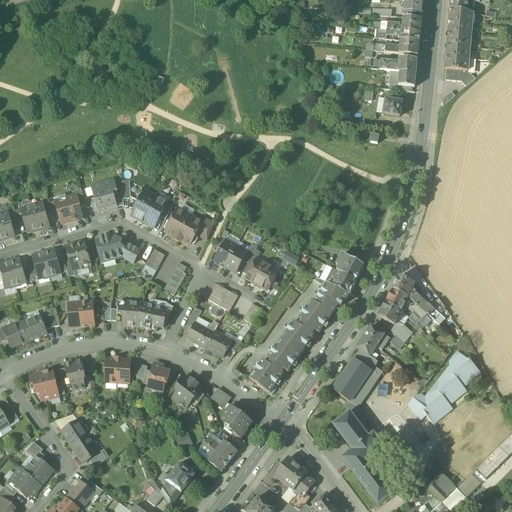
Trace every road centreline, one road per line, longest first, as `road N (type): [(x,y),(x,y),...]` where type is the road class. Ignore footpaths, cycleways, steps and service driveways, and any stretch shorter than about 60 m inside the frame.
road 1 (secondary): [(280,422),(359,309),(403,222),(427,110),(437,0)]
road 2 (residential): [(200,271),(120,223),(0,254)]
road 3 (residential): [(168,351),(57,349),(9,374)]
road 4 (residential): [(9,374),(65,462),(67,476),(37,511)]
road 5 (residential): [(280,422),(168,351)]
